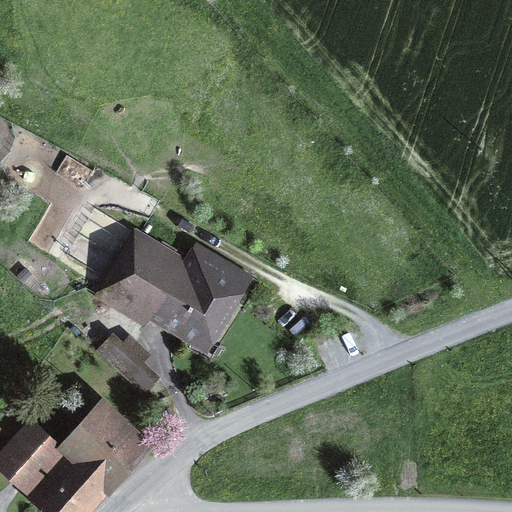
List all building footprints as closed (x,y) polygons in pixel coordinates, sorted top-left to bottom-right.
[(139,234),(99,300),(142,324),(151,308),(202,338),(242,271),(196,244),(185,262),(139,234)] [(37,273),(18,258),(4,277),(23,291),(37,273)] [(137,364),(146,355),(130,340),(123,347),(113,338),(101,350),(143,390),(153,379),(137,364)] [(54,485),(57,488),(44,502),(54,511),(76,511),(124,459),(129,464),(145,446),(103,407),(65,447),(81,462),(68,477),(65,474),(54,485)] [(0,463),(26,487),(60,449),(34,426),(0,462),(0,463)]
